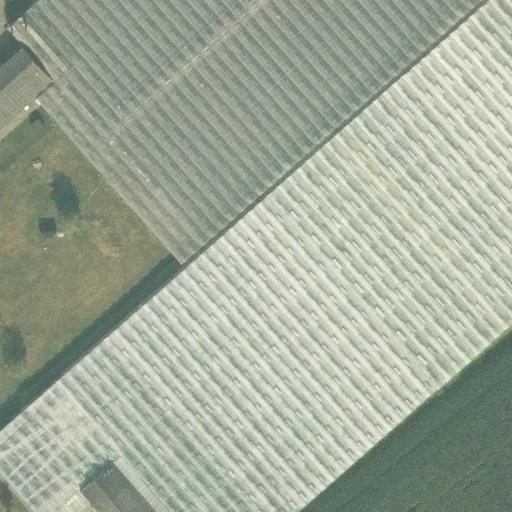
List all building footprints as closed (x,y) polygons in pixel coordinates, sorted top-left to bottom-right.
[(34,0),(7,24),(23,42),(55,78),(36,95),(182,260),(476,0),(34,0)] [(511,0),(482,0),(402,72),(511,196),(511,0)] [(0,62),(0,126),(36,95),(55,78),(23,42),(0,62)] [(511,317),(511,196),(402,72),(268,190),(438,383),(511,317)] [(0,469),(37,511),(50,511),(81,485),(121,450),(174,511),(291,511),(438,383),(268,190),(54,379),(0,426),(0,469)] [(81,485),(104,511),(174,511),(121,450),(81,485)]
